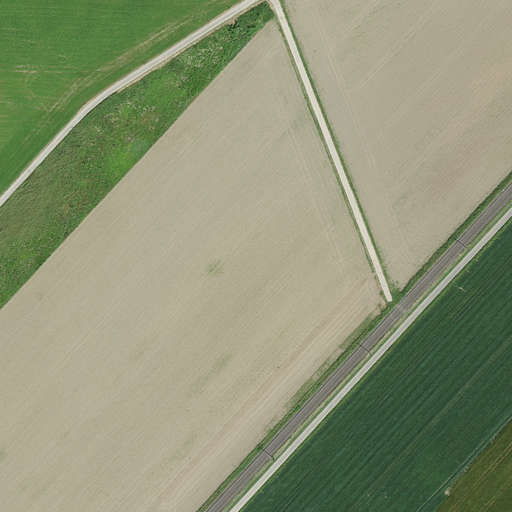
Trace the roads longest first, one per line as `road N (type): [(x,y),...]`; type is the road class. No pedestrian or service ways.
road 1 (track): [(511,213),(234,511)]
road 2 (track): [(389,304),(272,0)]
road 3 (track): [(250,0),(102,98),(0,204)]
